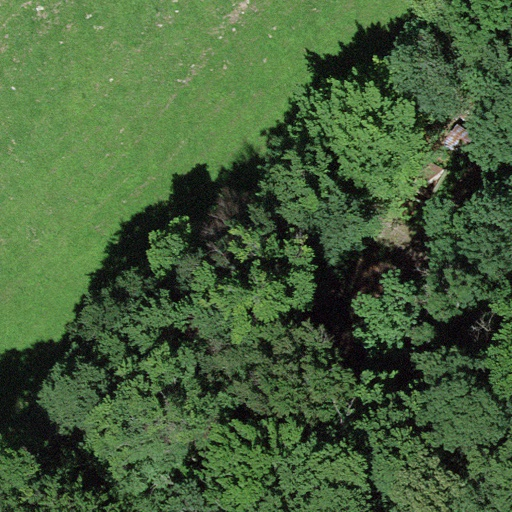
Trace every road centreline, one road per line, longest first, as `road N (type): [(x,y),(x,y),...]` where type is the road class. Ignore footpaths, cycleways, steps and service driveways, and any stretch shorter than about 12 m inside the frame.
road 1 (unclassified): [(0,488),(456,0)]
road 2 (track): [(511,96),(309,511)]
